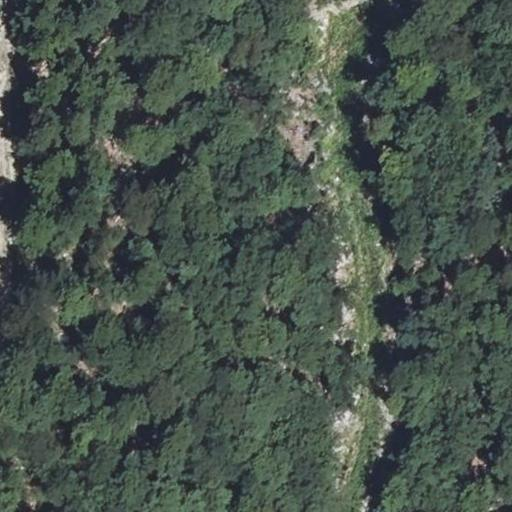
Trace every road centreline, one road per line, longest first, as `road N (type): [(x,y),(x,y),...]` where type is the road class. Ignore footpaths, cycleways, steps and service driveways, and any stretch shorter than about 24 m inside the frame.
road 1 (track): [(341,511),(375,385),(346,14)]
road 2 (track): [(0,336),(14,172),(14,0)]
